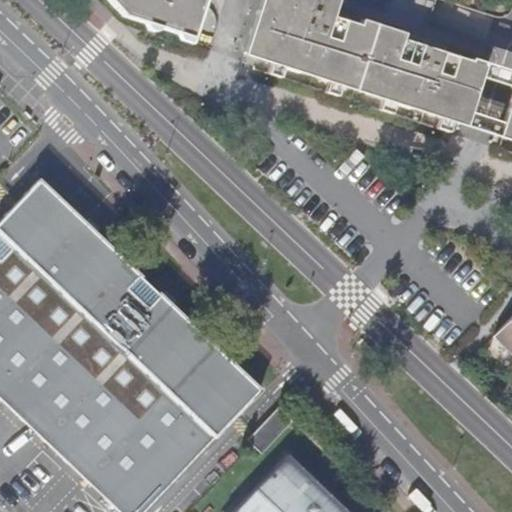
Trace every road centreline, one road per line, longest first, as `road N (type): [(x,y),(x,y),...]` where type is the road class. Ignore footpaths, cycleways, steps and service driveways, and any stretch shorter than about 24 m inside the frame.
road 1 (secondary): [(0,33),(457,511)]
road 2 (residential): [(500,42),(451,196),(511,251)]
road 3 (unknown): [(215,62),(308,172)]
